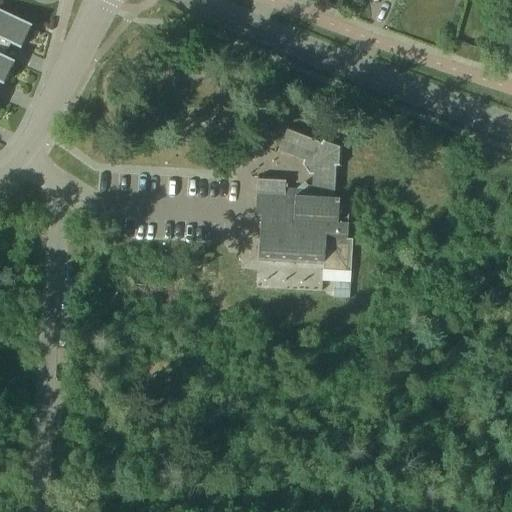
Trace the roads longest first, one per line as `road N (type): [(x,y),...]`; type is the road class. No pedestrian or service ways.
road 1 (unclassified): [(38,511),(57,199),(24,154)]
road 2 (tertiary): [(511,126),(302,48),(199,0)]
road 3 (residential): [(102,0),(24,154)]
